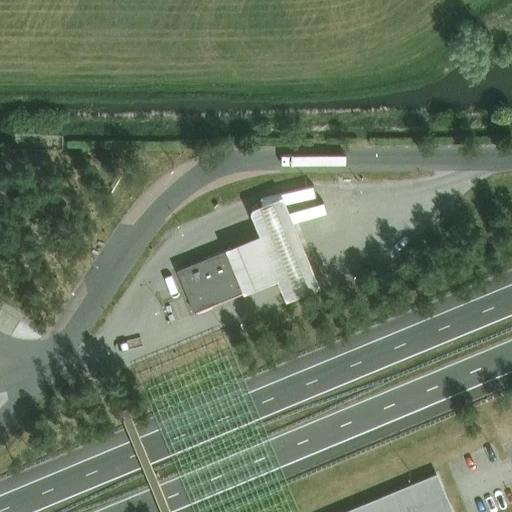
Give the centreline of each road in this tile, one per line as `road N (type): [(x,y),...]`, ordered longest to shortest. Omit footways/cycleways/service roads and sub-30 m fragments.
road 1 (motorway): [(511,300),(0,511)]
road 2 (motorway): [(139,511),(511,355)]
